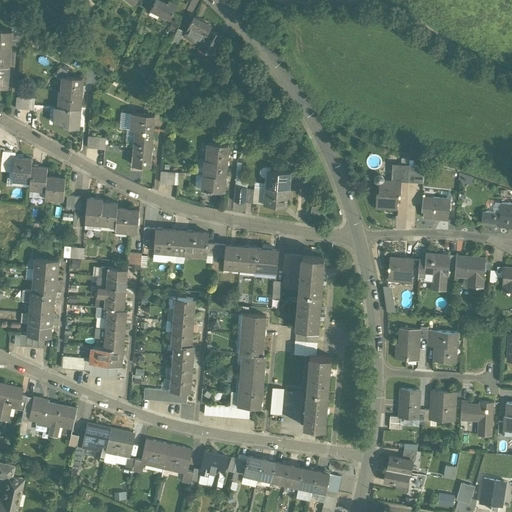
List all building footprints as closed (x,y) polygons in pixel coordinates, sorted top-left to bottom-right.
[(167,6),(156,1),(151,12),(160,16),(158,19),(169,24),(173,15),(177,7),(169,3),(167,6)] [(186,8),(179,4),(178,8),(177,7),(173,15),(181,18),(186,8)] [(193,19),(183,40),(199,48),(199,49),(205,37),(206,38),(209,32),(211,28),(193,19)] [(12,30),(0,28),(0,44),(10,46),(11,36),(12,37),(12,36),(11,36),(12,30)] [(183,34),(177,31),(171,44),(177,47),(183,34)] [(206,38),(205,37),(199,49),(199,48),(198,50),(211,57),(212,57),(216,48),(221,39),(209,32),(206,38)] [(10,46),(0,44),(0,64),(9,66),(10,52),(11,52),(11,46),(10,46)] [(216,48),(212,57),(211,57),(209,62),(214,65),(221,51),(216,48)] [(9,66),(0,64),(0,85),(7,86),(9,66)] [(61,66),(56,75),(63,79),(64,75),(67,76),(67,70),(61,66)] [(67,76),(64,75),(63,79),(62,90),(82,91),(83,77),(67,76)] [(62,90),(59,89),(58,106),(80,108),(81,98),(82,98),(82,91),(62,90)] [(58,106),(56,106),(54,123),(65,124),(64,127),(79,128),(80,108),(58,106)] [(154,115),(133,113),(131,129),(136,129),(153,131),(154,115)] [(153,131),(136,129),(134,147),(152,148),(153,131)] [(228,145),(210,143),(207,143),(207,150),(210,150),(209,160),(227,162),(228,145)] [(152,148),(134,147),(134,154),(136,155),(136,163),(142,163),(141,166),(150,166),(151,149),(152,149),(152,148)] [(32,159),(15,158),(13,180),(30,181),(32,166),(32,159)] [(209,160),(206,160),(204,175),(225,176),(227,162),(209,160)] [(409,164),(401,164),(400,179),(408,180),(409,164)] [(424,165),(409,164),(408,180),(400,179),(400,181),(401,181),(423,182),(424,165)] [(48,168),(32,166),(30,181),(30,188),(46,190),(47,176),(48,168)] [(290,173),(268,171),(266,187),(289,189),(290,173)] [(204,175),(202,190),(212,191),(224,191),(225,176),(204,175)] [(378,184),(379,184),(379,192),(377,192),(376,208),(397,209),(397,201),(400,201),(401,181),(400,181),(384,180),(384,178),(383,177),(381,176),(380,175),(378,175),(376,176),(375,178),(375,179),(375,181),(376,183),(378,184)] [(66,178),(47,176),(46,190),(45,196),(64,197),(66,178)] [(266,187),(254,186),(254,190),(253,203),(265,204),(266,204),(267,195),(266,195),(266,187)] [(247,188),(235,187),(233,201),(246,203),(247,189),(247,188)] [(289,189),(266,187),(266,195),(267,195),(266,204),(265,204),(265,205),(285,207),(286,197),(288,197),(289,189)] [(254,190),(247,189),(246,203),(253,203),(254,190)] [(75,196),(67,196),(66,208),(74,209),(75,196)] [(450,198),(423,196),(422,211),(424,211),(423,218),(448,220),(450,198)] [(103,199),(87,198),(85,220),(101,221),(103,202),(103,199)] [(118,203),(103,202),(101,221),(116,222),(118,208),(118,203)] [(511,203),(501,202),(500,212),(482,211),(482,222),(499,223),(499,227),(511,227),(511,203)] [(321,208),(312,207),(310,215),(320,216),(321,208)] [(139,210),(118,208),(116,222),(116,230),(138,232),(139,210)] [(172,231),(156,229),(155,241),(154,251),(170,253),(172,231)] [(187,232),(172,231),(170,253),(177,253),(177,251),(185,252),(187,232)] [(209,233),(187,232),(185,252),(185,253),(207,255),(208,243),(209,233)] [(242,247),(226,245),(225,258),(224,267),(240,269),(242,247)] [(85,248),(71,247),(70,258),(84,259),(85,248)] [(257,248),(242,247),(240,269),(255,270),(255,267),(257,248)] [(279,250),(257,248),(255,267),(277,269),(279,250)] [(314,251),(303,248),(302,256),(313,256),(314,251)] [(142,253),(129,252),(128,263),(141,264),(142,253)] [(450,254),(434,253),(426,252),(426,260),(425,270),(426,270),(436,271),(435,281),(433,280),(433,281),(432,289),(445,290),(446,274),(448,275),(449,267),(450,255),(450,254)] [(300,255),(284,254),(283,266),(299,267),(300,255)] [(486,257),(463,255),(462,271),(455,271),(454,275),(468,276),(467,286),(478,287),(478,286),(483,287),(483,278),(484,278),(486,257)] [(463,255),(456,255),(455,267),(455,271),(462,271),(463,255)] [(313,256),(302,256),(299,291),(321,293),(324,257),(313,256)] [(414,258),(390,257),(389,267),(388,269),(389,269),(388,277),(399,277),(399,280),(412,281),(414,258)] [(59,260),(36,258),(35,269),(58,271),(59,260)] [(497,270),(491,270),(490,281),(497,282),(497,276),(502,276),(503,267),(498,266),(497,270)] [(128,269),(108,267),(108,268),(108,278),(127,279),(127,270),(128,270),(128,269)] [(277,269),(255,267),(255,270),(254,276),(255,276),(276,278),(277,269)] [(57,282),(58,271),(35,269),(34,280),(57,282)] [(436,271),(426,270),(425,273),(419,272),(418,277),(424,278),(424,280),(433,281),(433,280),(435,281),(436,271)] [(127,279),(108,278),(107,288),(126,289),(127,279)] [(57,282),(34,280),(33,291),(55,293),(56,293),(57,282)] [(282,282),(274,281),(272,298),(281,299),(282,282)] [(385,287),(386,311),(395,311),(394,286),(385,287)] [(107,288),(99,287),(98,297),(106,298),(107,288)] [(126,289),(107,288),(106,298),(125,299),(126,289)] [(33,291),(32,291),(31,302),(54,304),(55,293),(33,291)] [(321,293),(299,291),(296,327),(318,329),(321,293)] [(195,299),(176,297),(175,309),(194,311),(195,299)] [(125,299),(106,298),(105,308),(108,308),(124,309),(125,299)] [(54,304),(31,302),(30,313),(53,315),(54,304)] [(124,309),(108,308),(107,318),(126,320),(127,310),(124,309)] [(194,311),(175,309),(174,320),(193,322),(194,311)] [(53,315),(30,313),(29,324),(52,326),(53,315)] [(266,315),(243,313),(240,353),(243,353),(238,406),(261,408),(261,407),(262,394),(262,393),(263,374),(264,374),(263,374),(264,369),(265,355),(265,354),(265,353),(262,352),(264,335),(264,330),(265,330),(264,330),(265,316),(266,316),(266,315)] [(126,320),(107,318),(106,328),(125,330),(126,320)] [(193,322),(174,320),(173,332),(192,334),(193,322)] [(52,326),(29,324),(28,335),(33,336),(39,336),(45,337),(51,337),(52,326)] [(318,329),(296,327),(295,340),(317,342),(318,329)] [(417,328),(400,327),(399,349),(396,349),(396,358),(406,359),(406,360),(408,360),(408,356),(416,357),(417,337),(417,328)] [(125,330),(106,328),(105,338),(124,340),(125,330)] [(438,330),(428,330),(427,337),(427,343),(433,343),(433,337),(438,337),(438,330)] [(458,332),(438,330),(438,337),(433,337),(433,343),(436,344),(435,349),(434,349),(434,361),(456,362),(458,332)] [(192,334),(173,332),(172,343),(175,344),(191,345),(192,334)] [(124,340),(105,338),(104,348),(123,350),(124,340)] [(317,342),(295,340),(294,353),(310,355),(315,355),(316,355),(317,342)] [(191,345),(175,344),(174,355),(193,357),(194,345),(191,345)] [(104,348),(93,347),(92,359),(91,363),(97,364),(103,364),(110,365),(118,365),(122,366),(123,350),(104,348)] [(193,357),(174,355),(173,367),(192,368),(193,357)] [(315,355),(310,355),(307,390),(329,392),(332,357),(316,355),(315,355)] [(73,357),(63,356),(61,368),(72,369),(73,357)] [(118,365),(110,365),(109,377),(117,377),(118,365)] [(192,368),(173,367),(172,378),(191,380),(192,368)] [(191,380),(172,378),(171,390),(172,390),(177,391),(182,391),(188,392),(190,392),(191,380)] [(22,388),(0,382),(0,417),(6,419),(9,405),(17,407),(18,407),(21,394),(22,388)] [(284,388),(273,387),(270,413),(281,414),(284,388)] [(420,390),(401,388),(399,416),(418,418),(419,409),(420,390)] [(329,392),(307,390),(304,426),(326,428),(329,392)] [(456,392),(432,390),(430,410),(430,419),(454,420),(456,392)] [(26,396),(21,394),(18,407),(17,407),(17,408),(23,410),(26,396)] [(23,410),(21,420),(28,421),(28,418),(32,398),(26,396),(23,410)] [(56,403),(42,400),(42,398),(33,396),(32,398),(28,418),(36,420),(36,422),(51,425),(56,403)] [(479,405),(468,404),(467,407),(466,418),(467,418),(482,419),(481,428),(478,427),(477,435),(492,436),(492,435),(491,435),(493,403),(494,403),(494,402),(479,401),(479,402),(480,402),(479,405)] [(77,408),(56,403),(51,425),(49,435),(57,436),(60,422),(64,422),(64,426),(73,428),(77,408)] [(250,407),(205,403),(204,414),(249,418),(250,407)] [(28,421),(21,420),(18,432),(25,434),(28,421)] [(111,428),(88,423),(86,432),(87,432),(85,445),(98,448),(96,458),(104,459),(107,450),(106,450),(111,428)] [(134,433),(112,428),(111,428),(106,450),(107,450),(118,452),(128,455),(131,442),(133,442),(135,433),(134,433)] [(79,435),(72,433),(69,445),(77,446),(79,435)] [(169,443),(147,438),(146,438),(144,447),(147,448),(144,460),(144,461),(145,461),(164,465),(169,443)] [(192,449),(170,444),(170,443),(169,443),(164,465),(184,470),(185,470),(185,469),(188,457),(191,458),(193,449),(192,448),(192,449)] [(77,446),(72,467),(80,469),(85,448),(77,446)] [(417,450),(404,449),(402,458),(413,460),(413,461),(415,461),(417,450)] [(118,452),(107,450),(104,459),(116,462),(118,452)] [(228,457),(205,451),(201,469),(200,473),(209,475),(209,472),(215,473),(212,485),(221,487),(228,457)] [(262,459),(248,456),(247,460),(244,473),(258,476),(262,459)] [(402,458),(390,456),(388,468),(410,473),(413,461),(413,460),(402,458)] [(135,459),(127,457),(125,469),(133,470),(135,459)] [(144,460),(135,458),(135,459),(133,470),(142,472),(145,461),(144,461),(144,460)] [(247,460),(238,458),(233,471),(244,473),(247,460)] [(275,461),(262,459),(258,476),(271,479),(275,461)] [(282,463),(276,462),(275,461),(271,479),(285,482),(289,465),(288,464),(288,465),(282,463),(283,463),(282,463)] [(20,480),(11,478),(13,465),(7,464),(4,477),(5,479),(1,496),(0,497),(0,511),(16,511),(14,507),(18,492),(20,492),(21,487),(19,486),(20,480)] [(296,466),(289,465),(285,482),(299,485),(303,467),(302,467),(302,468),(296,466)] [(444,477),(453,479),(455,468),(447,466),(444,477)] [(316,471),(303,467),(299,485),(312,488),(316,471)] [(201,469),(194,468),(193,471),(194,471),(191,483),(189,493),(196,494),(199,482),(200,473),(201,469)] [(410,473),(388,468),(387,468),(384,481),(396,483),(407,486),(407,485),(410,473)] [(185,469),(185,470),(184,470),(182,481),(191,483),(194,471),(193,471),(185,469)] [(330,474),(316,471),(312,488),(319,490),(326,491),(328,481),(330,474)] [(209,475),(200,473),(199,482),(212,485),(215,473),(209,472),(209,475)] [(256,486),(258,476),(244,473),(242,483),(256,486)] [(328,481),(340,484),(342,477),(330,474),(328,481)] [(491,511),(494,511),(497,511),(498,507),(502,507),(506,482),(484,479),(480,503),(492,505),(491,511)] [(340,484),(328,481),(326,489),(338,492),(340,484)] [(407,486),(396,483),(395,490),(408,492),(409,485),(407,485),(407,486)] [(469,504),(475,487),(462,483),(456,500),(469,504)] [(310,500),(312,488),(299,485),(296,497),(310,500)] [(338,492),(326,489),(326,491),(325,495),(337,498),(338,492)] [(326,491),(319,490),(317,500),(324,502),(324,501),(325,495),(326,491)] [(452,507),(454,496),(440,494),(438,504),(452,507)] [(337,498),(325,495),(324,501),(335,504),(337,498)] [(335,504),(324,501),(324,502),(322,507),(334,509),(335,504)]
